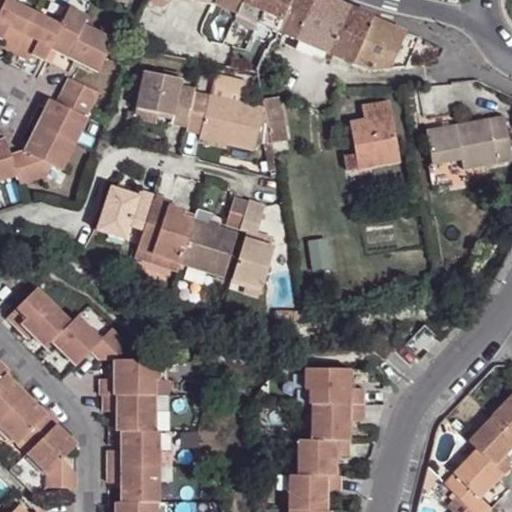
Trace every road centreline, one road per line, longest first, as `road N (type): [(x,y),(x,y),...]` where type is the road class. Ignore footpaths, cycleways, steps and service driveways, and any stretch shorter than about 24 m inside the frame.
road 1 (unclassified): [(380,511),(389,459),(414,406),(511,292)]
road 2 (unclassified): [(0,339),(78,414),(86,441),(77,511)]
